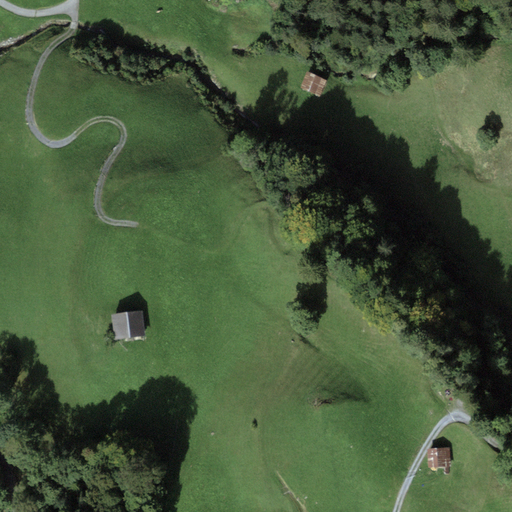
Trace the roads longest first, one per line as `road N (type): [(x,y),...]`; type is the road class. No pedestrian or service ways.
road 1 (track): [(70,4),(72,29),(41,61),(30,118),(51,144),(101,118),(121,126),(97,205),(106,220),(135,224)]
road 2 (track): [(511,454),(473,421),(448,419),(418,459),(396,511)]
